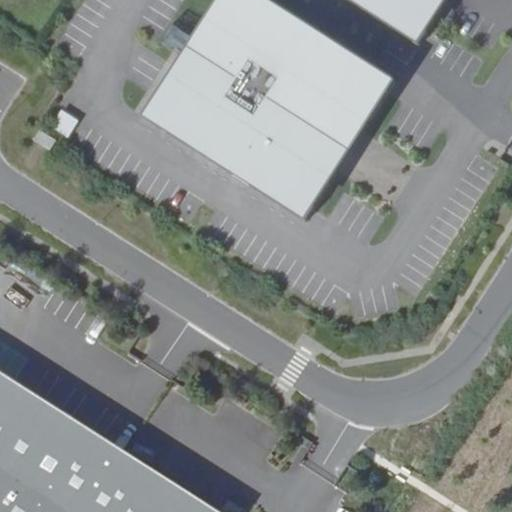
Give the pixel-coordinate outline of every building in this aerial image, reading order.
[(404,70),(294,0),(218,0),(208,17),(220,24),(195,63),(183,55),(151,106),(314,210),(347,159),(335,152),(359,114),(371,121),(404,70)] [(376,0),(428,33),(448,0),(376,0)] [(69,139),(77,122),(60,113),(51,131),(69,139)] [(41,131),(34,140),(51,150),(56,141),(41,131)] [(0,511),(210,511),(0,374),(0,511)]
